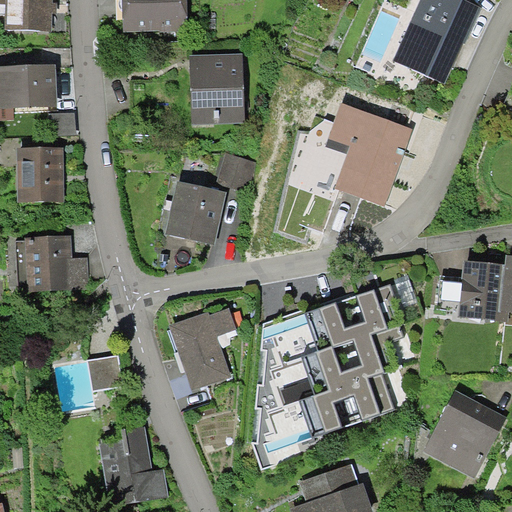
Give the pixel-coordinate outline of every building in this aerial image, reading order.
[(52,0),(0,0),(0,3),(6,3),(5,29),(52,31),(52,13),(52,8),(52,2),(52,0)] [(122,0),(123,3),(125,32),(187,28),(185,0),(122,0)] [(483,7),(466,0),(420,0),(393,60),(445,84),(462,46),(463,43),(466,44),(483,7)] [(242,53),(190,55),(190,76),(192,124),(245,122),(242,53)] [(56,64),(0,66),(0,119),(15,119),(14,108),(57,106),(56,64)] [(413,128),(341,103),(328,138),(350,146),(347,154),(335,188),(385,206),(402,158),(413,128)] [(75,113),(48,114),(48,136),(75,135),(75,113)] [(328,138),(325,146),(347,154),(350,146),(328,138)] [(63,147),(17,148),(18,202),(64,201),(64,177),(63,147)] [(258,162),(223,152),(214,182),(249,192),(258,162)] [(227,192),(178,181),(166,233),(214,245),(227,192)] [(72,235),(25,237),(27,292),(68,290),(67,258),(73,258),(72,249),(72,235)] [(511,255),(506,254),(505,265),(500,311),(509,312),(511,312),(511,255)] [(88,258),(73,258),(67,258),(68,290),(89,290),(88,258)] [(500,311),(505,265),(485,262),(465,260),(459,317),(508,322),(509,312),(500,311)] [(402,324),(389,285),(305,314),(317,351),(386,328),(387,329),(398,325),(402,324)] [(208,312),(169,325),(179,354),(192,390),(232,377),(217,336),(236,329),(229,308),(210,316),(208,312)] [(402,336),(398,325),(387,329),(386,328),(317,351),(301,356),(314,396),(366,378),(366,377),(381,372),(394,368),(385,342),(402,336)] [(119,355),(87,360),(92,391),(124,387),(119,355)] [(394,410),(381,372),(366,377),(366,378),(314,396),(299,401),(312,438),(394,410)] [(489,408),(456,390),(423,452),(473,479),(506,418),(489,408)] [(122,440),(100,444),(110,506),(169,496),(164,469),(153,471),(145,426),(120,431),(122,440)] [(352,464),(300,482),(307,503),(290,509),(291,511),(373,511),(363,483),(359,484),(352,464)]
